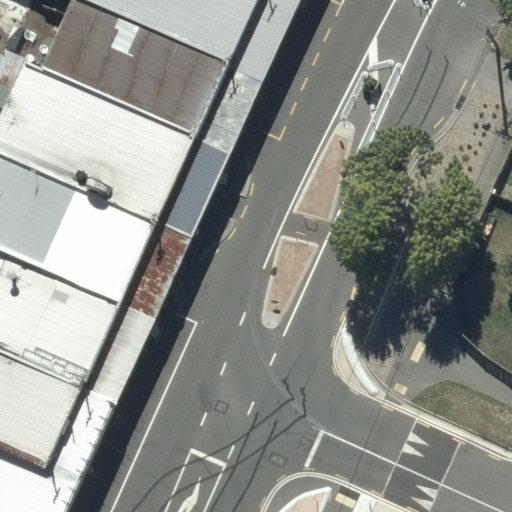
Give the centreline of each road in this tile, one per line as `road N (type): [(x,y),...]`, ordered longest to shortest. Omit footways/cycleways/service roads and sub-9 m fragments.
road 1 (tertiary): [(405,0),(230,392)]
road 2 (residential): [(230,392),(503,511)]
road 3 (tertiary): [(230,392),(179,511)]
